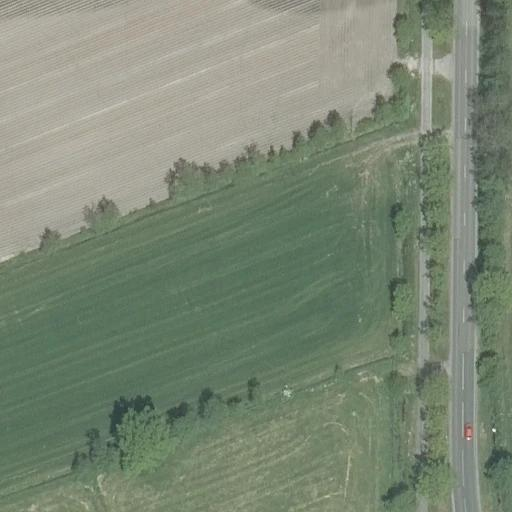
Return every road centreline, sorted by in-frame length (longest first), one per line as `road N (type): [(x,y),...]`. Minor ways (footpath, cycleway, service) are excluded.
road 1 (primary): [(505,511),(467,352),(469,0)]
road 2 (unclassified): [(421,0),(419,336),(439,511)]
